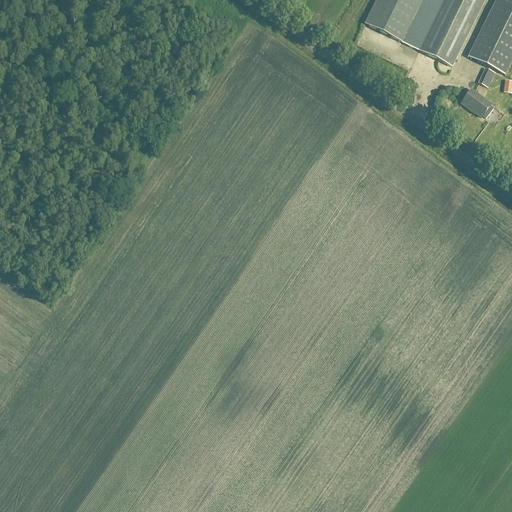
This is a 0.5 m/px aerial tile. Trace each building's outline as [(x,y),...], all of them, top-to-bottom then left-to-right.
[(377,0),(365,25),(402,43),(422,0),(377,0)] [(422,0),(402,43),(420,52),(445,0),(422,0)] [(445,0),(420,52),(452,68),(485,0),(445,0)] [(511,0),(497,0),(468,59),(505,77),(511,62),(511,0)] [(488,95),(493,89),(487,84),(482,91),(488,95)] [(482,119),(491,106),(472,91),(462,105),(472,112),(482,119)]
